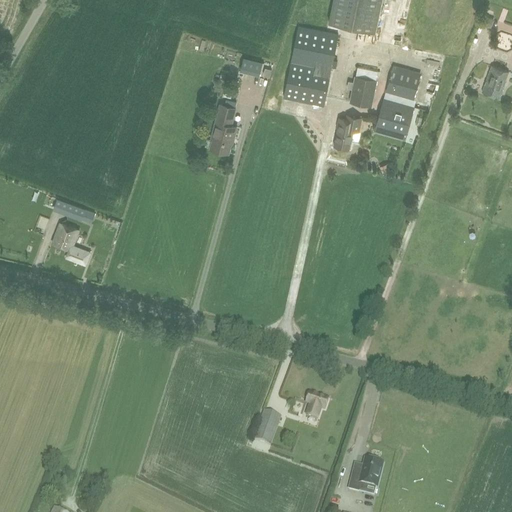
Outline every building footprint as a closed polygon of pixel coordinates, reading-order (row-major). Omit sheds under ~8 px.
[(375,31),(381,0),(333,0),(329,21),(375,31)] [(298,25),(284,97),(323,105),(338,34),(298,25)] [(499,98),(508,71),(491,65),(482,92),(499,98)] [(386,91),(414,99),(420,75),(393,68),(386,91)] [(373,107),(378,83),(378,80),(354,75),(354,78),(348,102),(373,107)] [(269,99),(270,90),(263,89),(262,98),(269,99)] [(405,138),(414,106),(384,98),(375,130),(405,138)] [(213,139),(211,148),(229,153),(231,143),(233,144),(237,127),(232,125),(236,107),(221,104),(212,139),(213,139)] [(346,117),(345,120),(340,118),(333,145),(348,148),(351,139),(356,119),(346,117)] [(69,202),(64,213),(81,220),(86,208),(69,202)] [(53,243),(69,249),(66,257),(86,265),(91,252),(73,245),(79,230),(61,222),(53,243)] [(311,404),(308,416),(318,419),(321,408),(325,409),(328,399),(309,393),(306,403),(311,404)] [(290,406),(297,408),(298,401),(292,399),(290,406)] [(271,445),(281,417),(264,411),(254,439),(271,445)] [(347,454),(358,426),(343,421),(333,449),(347,454)] [(372,481),(378,456),(362,452),(356,476),(372,481)]
